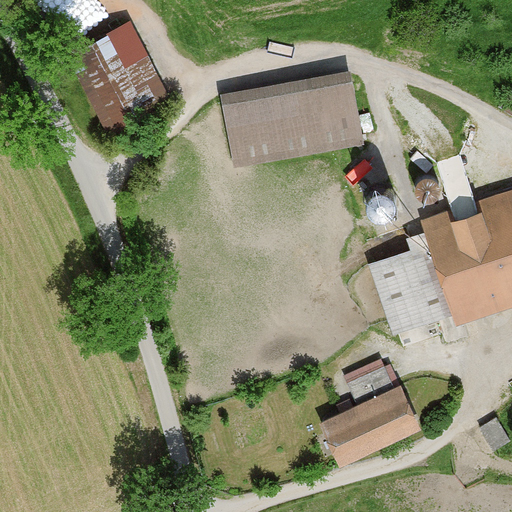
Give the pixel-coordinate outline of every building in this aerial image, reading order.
[(64,49),(101,129),(164,100),(126,20),(64,49)] [(216,95),(231,170),(359,144),(344,69),(216,95)] [(439,153),(450,197),(474,191),(464,147),(439,153)] [(511,187),(468,202),(469,206),(447,214),(446,210),(416,221),(420,232),(402,238),(407,251),(365,266),(389,334),(447,314),(452,328),(511,306),(511,187)] [(313,422),(331,465),(416,429),(394,376),(391,378),(387,368),(379,371),(375,362),(340,377),(352,406),(313,422)] [(495,443),(510,434),(498,412),(482,420),(495,443)]
